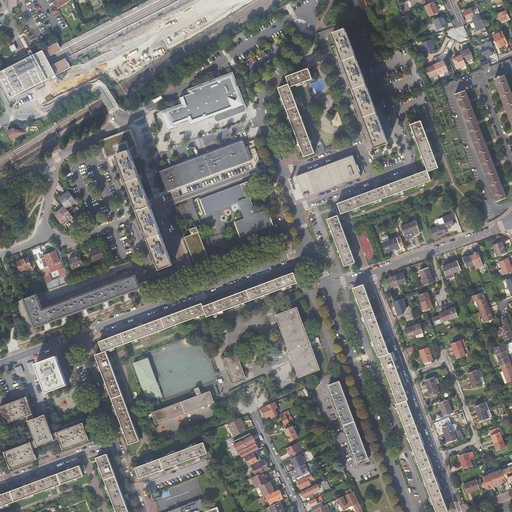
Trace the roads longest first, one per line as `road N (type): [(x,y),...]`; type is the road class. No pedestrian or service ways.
road 1 (residential): [(277,163),(160,208),(182,268),(151,280),(129,220)]
road 2 (residential): [(308,248),(76,335)]
road 3 (residential): [(325,288),(408,511)]
road 4 (residential): [(308,8),(135,115)]
road 5 (residential): [(281,174),(359,145),(370,179),(294,210)]
road 6 (residential): [(439,458),(473,440),(443,359),(408,378)]
road 7 (residential): [(135,115),(165,157),(262,119)]
road 8 (residential): [(308,8),(313,22),(263,91),(262,119)]
road 9 (residential): [(0,482),(114,438)]
